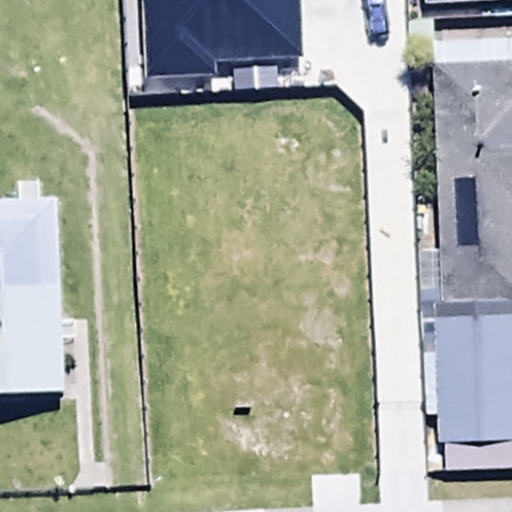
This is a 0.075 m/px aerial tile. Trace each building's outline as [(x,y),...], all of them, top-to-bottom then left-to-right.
[(272,0),(161,0),(169,122),(277,114),(275,74),(296,73),(292,13),(273,14),(272,0)] [(511,0),(421,0),(423,10),(511,5),(511,0)] [(511,61),(424,66),(435,307),(511,303),(511,61)] [(266,130),(178,132),(181,260),(249,258),(250,293),(335,290),(334,247),(329,248),(328,191),(267,192),(266,130)] [(0,397),(63,393),(49,197),(36,198),(35,184),(12,186),(13,200),(0,201),(0,397)] [(511,312),(432,315),(436,446),(438,446),(439,475),(510,473),(509,443),(511,443),(511,312)]
